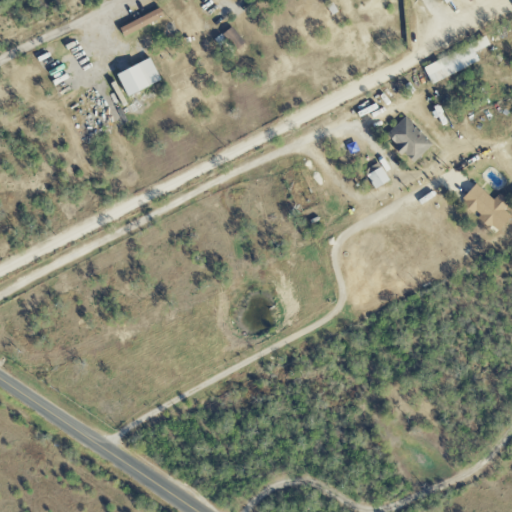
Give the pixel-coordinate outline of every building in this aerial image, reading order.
[(424,65),(432,83),(480,62),(475,52),(491,45),(487,37),(424,65)] [(118,73),(129,96),(162,80),(152,57),(118,73)] [(414,163),(434,144),(407,116),(387,134),(414,163)] [(375,189),(390,180),(382,166),(367,175),(375,189)] [(511,215),(505,209),(511,203),(501,192),(494,199),(477,183),(462,199),(497,233),(511,217),(511,215)]
